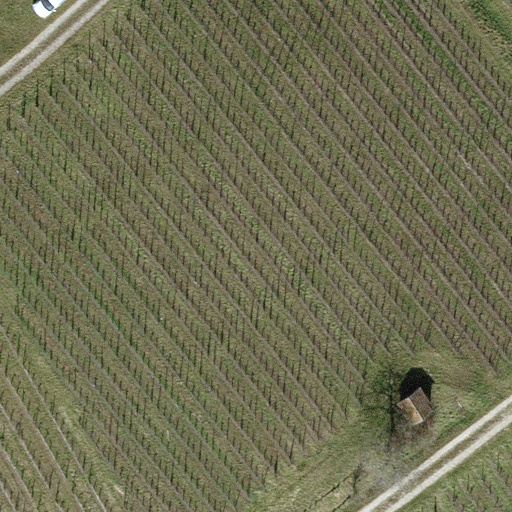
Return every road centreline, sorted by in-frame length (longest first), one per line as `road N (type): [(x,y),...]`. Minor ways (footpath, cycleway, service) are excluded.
road 1 (track): [(378,511),(511,411)]
road 2 (track): [(0,83),(97,0)]
